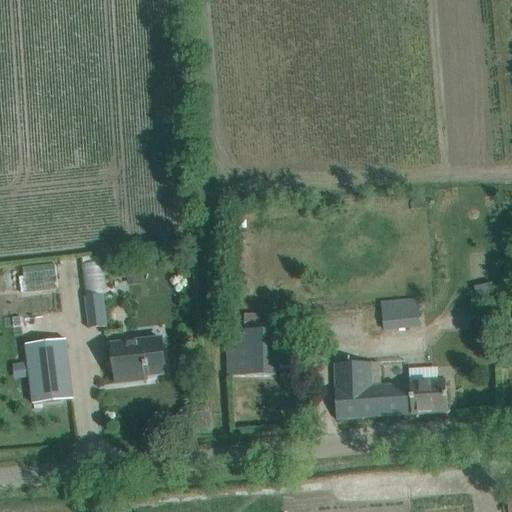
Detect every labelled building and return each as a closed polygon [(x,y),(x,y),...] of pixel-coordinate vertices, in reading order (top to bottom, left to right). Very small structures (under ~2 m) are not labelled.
[(64,288),(62,265),(26,267),(27,290),(64,288)] [(107,327),(103,295),(85,298),(89,329),(107,327)] [(385,333),(423,328),(419,298),(381,304),(385,333)] [(472,329),(498,329),(497,309),(472,309),(472,329)] [(166,375),(161,338),(112,344),(117,384),(136,382),(136,379),(166,375)] [(225,338),(225,378),(268,378),(268,338),(225,338)] [(36,404),(79,400),(73,340),(30,344),(36,404)] [(17,365),(19,377),(32,376),(31,363),(17,365)] [(380,363),(371,363),(335,366),(337,421),(448,413),(446,382),(381,386),(380,363)] [(503,507),(503,511),(511,511),(511,497),(507,498),(508,507),(503,507)]
